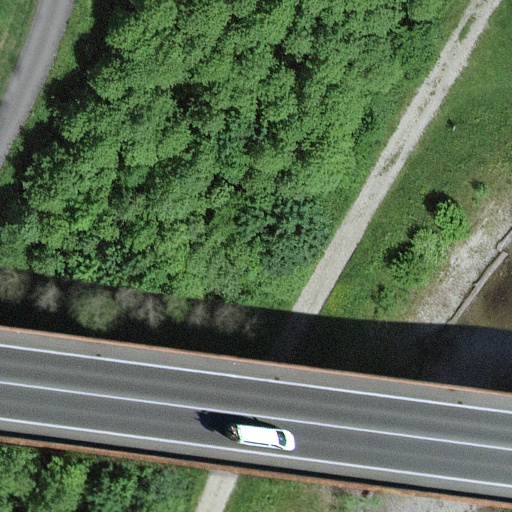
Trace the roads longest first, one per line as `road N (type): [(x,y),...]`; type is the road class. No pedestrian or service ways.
road 1 (track): [(207,511),(332,263),(483,0)]
road 2 (secondary): [(0,382),(511,449)]
